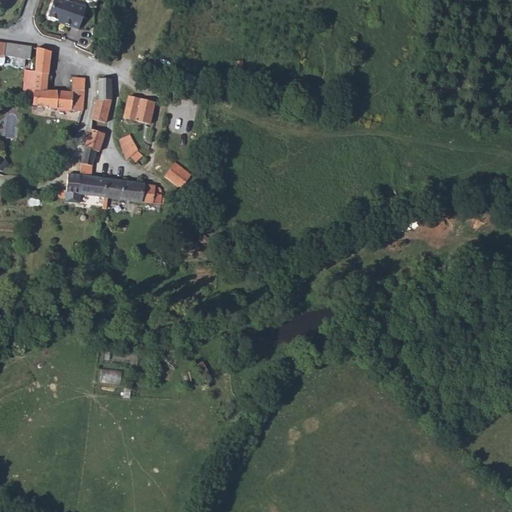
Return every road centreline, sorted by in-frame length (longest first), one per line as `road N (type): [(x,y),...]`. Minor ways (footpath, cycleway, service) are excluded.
road 1 (unclassified): [(192,511),(222,445),(171,343)]
road 2 (unclassified): [(19,41),(55,47),(160,97)]
